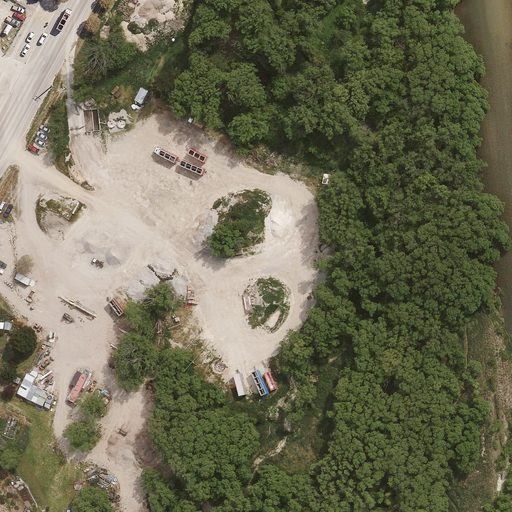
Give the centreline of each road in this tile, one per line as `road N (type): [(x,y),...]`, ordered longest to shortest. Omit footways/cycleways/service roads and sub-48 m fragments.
road 1 (track): [(209,511),(206,489),(159,460),(156,434),(105,395),(91,338),(89,237),(77,196),(0,150)]
road 2 (track): [(69,20),(77,196)]
road 3 (primary): [(0,146),(81,0)]
